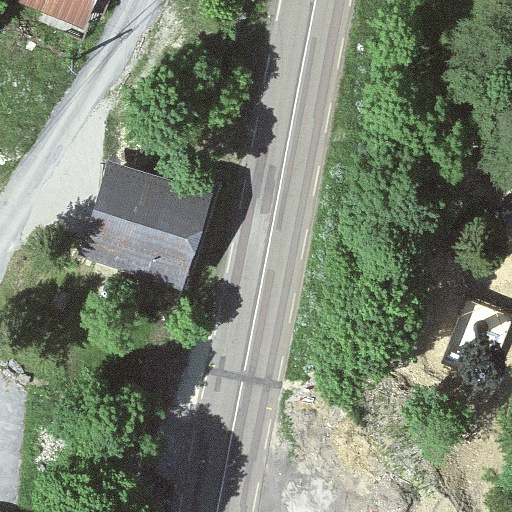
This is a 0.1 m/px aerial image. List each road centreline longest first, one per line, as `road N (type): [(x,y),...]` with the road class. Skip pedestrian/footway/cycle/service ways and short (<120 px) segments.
road 1 (primary): [(215,511),(312,0)]
road 2 (residential): [(138,0),(115,63),(0,243)]
